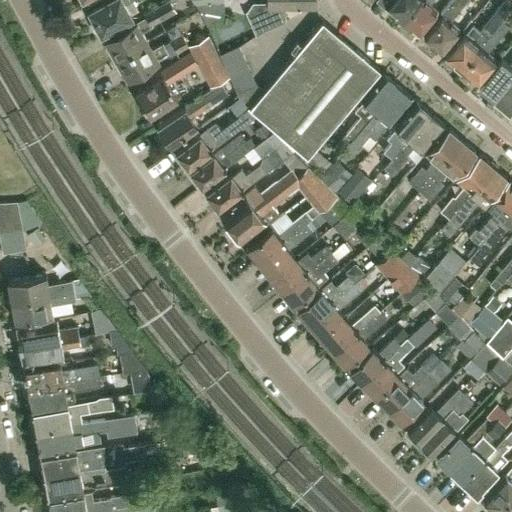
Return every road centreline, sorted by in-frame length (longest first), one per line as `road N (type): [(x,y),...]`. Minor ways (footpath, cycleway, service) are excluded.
road 1 (residential): [(414,511),(297,392),(203,279),(119,165),(22,0)]
road 2 (residential): [(511,142),(345,0)]
